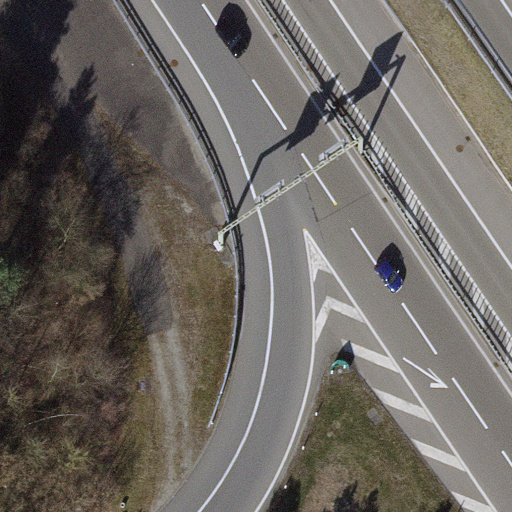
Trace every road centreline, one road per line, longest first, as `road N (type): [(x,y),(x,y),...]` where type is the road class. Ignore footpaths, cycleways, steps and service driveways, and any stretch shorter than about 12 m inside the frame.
road 1 (motorway): [(271,105),(511,463)]
road 2 (motorway): [(271,105),(293,272),(293,358),(280,415),(230,511)]
road 3 (motorway): [(511,301),(307,0)]
road 4 (motorway): [(202,0),(271,105)]
